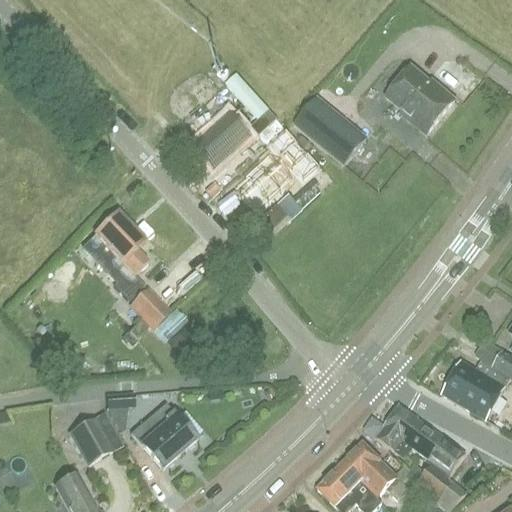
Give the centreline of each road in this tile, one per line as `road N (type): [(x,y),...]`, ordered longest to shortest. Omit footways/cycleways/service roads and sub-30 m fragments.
road 1 (unclassified): [(317,354),(0,3)]
road 2 (unclassified): [(0,406),(288,374),(317,354)]
road 3 (tertiary): [(361,374),(511,174)]
road 4 (tertiary): [(219,511),(361,374)]
road 5 (unclassified): [(511,453),(361,374)]
